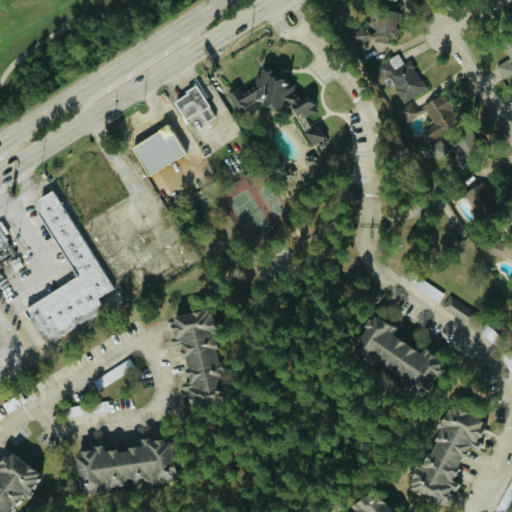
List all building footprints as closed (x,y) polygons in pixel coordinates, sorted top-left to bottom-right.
[(395,12),(374,8),(371,29),(356,27),(351,50),(369,54),(370,46),(384,48),(385,39),(394,40),(396,29),(392,28),(395,12)] [(511,32),(497,42),(511,66),(511,32)] [(424,89),(407,60),(401,64),(395,54),(385,59),(392,71),(384,75),(400,103),(424,89)] [(511,71),(511,69),(506,58),(492,66),(499,78),(511,71)] [(231,110),(248,101),(256,100),(259,106),(273,109),(287,107),(295,121),(312,112),(312,109),(305,95),(293,97),(291,93),(292,86),(284,84),(286,75),(257,68),(254,80),(238,88),(232,87),(222,92),(231,110)] [(202,122),(211,118),(193,87),(169,100),(179,119),(196,110),(202,122)] [(300,132),(308,146),(324,137),(315,123),(300,132)] [(126,147),(144,177),(183,154),(166,124),(126,147)] [(449,141),(457,157),(476,148),(468,131),(449,141)] [(473,219),(496,208),(483,181),(459,192),(473,219)] [(108,291),(50,189),(28,202),(72,279),(20,308),(38,341),(99,307),(94,299),(108,291)] [(0,262),(13,256),(0,226),(0,262)] [(482,250),(511,259),(511,235),(503,232),(500,241),(486,237),(482,250)] [(473,314),(447,296),(435,313),(443,319),(439,325),(457,337),(473,314)] [(209,311),(164,314),(166,340),(173,339),(177,387),(178,387),(180,404),(217,401),(209,311)] [(404,378),(400,386),(420,396),(424,388),(427,390),(443,357),(423,348),(421,351),(394,338),(399,329),(369,315),(352,349),(375,360),(373,363),(404,378)] [(499,356),(511,382),(511,362),(507,352),(499,356)] [(441,508),(455,480),(451,478),(465,449),(471,452),(485,424),(447,405),(404,489),(441,508)] [(163,443),(134,438),(133,446),(120,448),(120,452),(118,452),(96,450),(96,445),(87,447),(87,452),(68,456),(71,477),(70,485),(77,486),(76,493),(87,494),(147,480),(148,484),(169,480),(163,443)] [(37,476),(1,452),(0,453),(0,511),(2,511),(13,496),(21,501),(37,476)] [(387,511),(374,490),(351,503),(356,510),(352,511),(387,511)]
